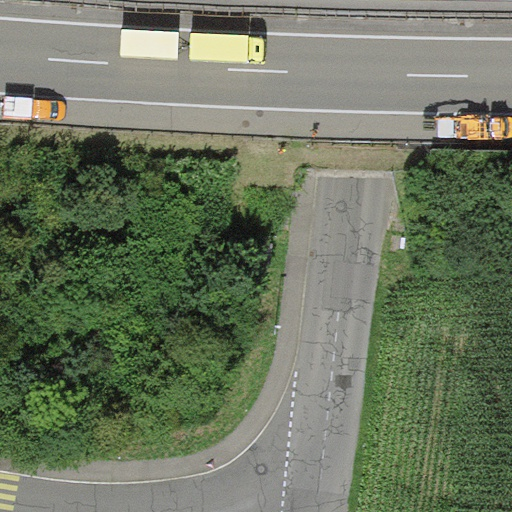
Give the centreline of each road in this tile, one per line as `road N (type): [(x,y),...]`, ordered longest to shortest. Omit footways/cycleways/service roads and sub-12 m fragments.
road 1 (residential): [(373,0),(317,511)]
road 2 (motorway): [(0,58),(254,81),(511,90)]
